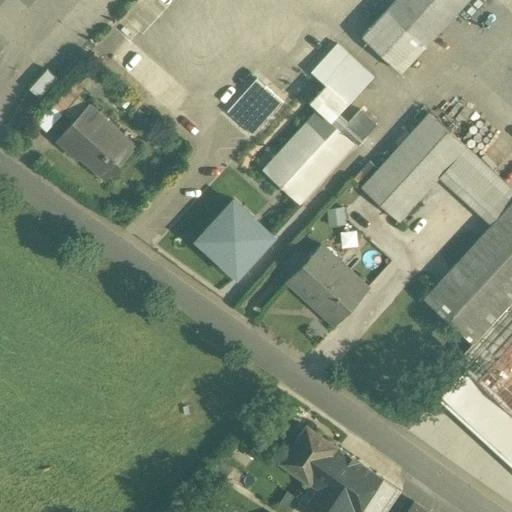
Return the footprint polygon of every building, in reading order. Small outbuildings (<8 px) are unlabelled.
[(395,0),(388,8),(427,44),(468,0),(395,0)] [(427,44),(388,8),(363,35),(402,71),(427,44)] [(374,76),(338,43),(312,71),(327,85),(348,103),(349,104),(374,76)] [(287,101),(258,75),(233,102),(262,128),(287,101)] [(348,103),(327,85),(313,101),(333,119),(348,103)] [(89,105),(79,95),(64,113),(74,122),(89,105)] [(136,147),(89,104),(89,105),(74,122),(58,138),(80,158),(83,155),(108,178),(136,147)] [(318,109),(264,168),(301,202),(355,143),(318,109)] [(361,109),(343,128),(359,143),(378,123),(361,109)] [(511,202),(511,186),(430,112),(363,186),(400,220),(441,175),(493,223),(511,202)] [(275,235),(235,199),(199,239),(239,275),(275,235)] [(511,202),(493,223),(425,297),(474,342),(511,300),(511,202)] [(370,287),(322,243),(289,279),(337,323),(370,287)] [(511,300),(474,342),(458,360),(467,368),(511,408),(511,300)] [(511,408),(467,368),(440,398),(511,463),(511,408)] [(308,424),(282,461),(311,481),(312,480),(337,445),(308,424)] [(384,478),(337,445),(312,480),(313,481),(298,502),(313,511),(360,511),(363,508),(384,478)] [(384,478),(363,508),(368,511),(387,511),(402,490),(384,478)] [(430,511),(415,500),(406,511),(430,511)]
